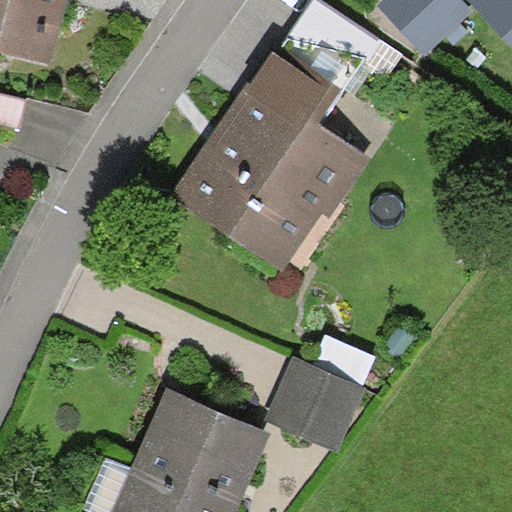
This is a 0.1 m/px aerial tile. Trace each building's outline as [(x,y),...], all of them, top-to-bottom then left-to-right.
[(0,0),(0,55),(49,66),(62,0),(0,0)] [(312,0),(174,203),(284,278),(387,126),(350,100),(370,71),(387,83),(405,57),(321,0),(312,0)] [(511,0),(469,0),(511,43),(511,0)] [(0,125),(19,131),(27,101),(0,93),(0,125)] [(294,358),(265,429),(339,458),(380,356),(326,335),(314,366),(294,358)] [(169,388),(115,511),(234,511),(269,431),(265,429),(169,388)]
